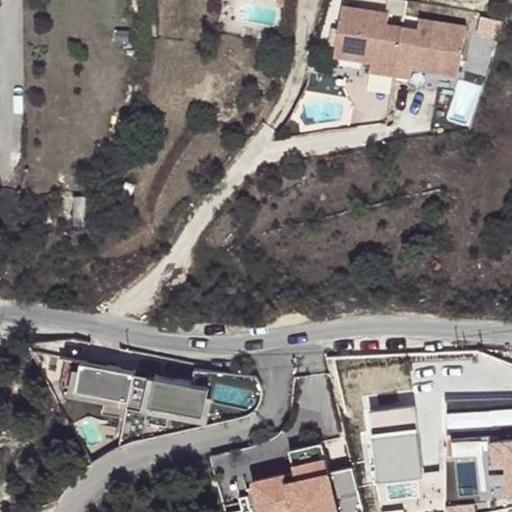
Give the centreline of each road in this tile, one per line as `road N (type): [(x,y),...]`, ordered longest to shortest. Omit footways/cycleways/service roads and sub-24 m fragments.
road 1 (residential): [(271,344),(276,418),(256,432),(130,463),(88,483),(75,511)]
road 2 (residential): [(0,316),(105,327),(198,350),(271,344)]
road 3 (residential): [(271,344),(400,325),(511,338)]
